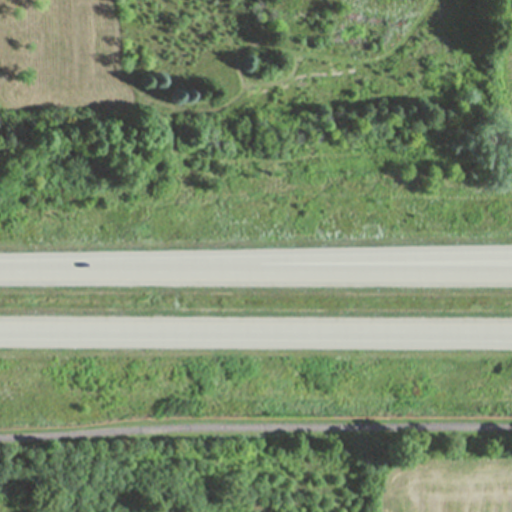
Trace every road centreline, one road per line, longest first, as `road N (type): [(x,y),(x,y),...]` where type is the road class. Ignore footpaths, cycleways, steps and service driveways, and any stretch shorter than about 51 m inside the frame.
road 1 (motorway): [(0,331),(511,331)]
road 2 (motorway): [(511,254),(255,258),(161,270)]
road 3 (motorway): [(511,271),(161,270)]
road 4 (motorway): [(161,270),(31,270)]
